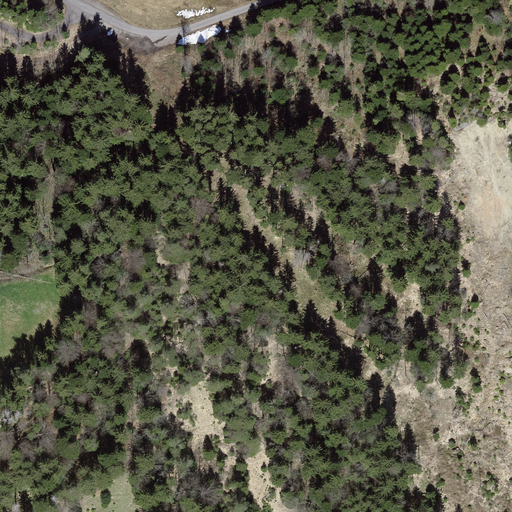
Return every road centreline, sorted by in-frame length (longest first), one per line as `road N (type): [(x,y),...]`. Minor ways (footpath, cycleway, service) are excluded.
road 1 (unclassified): [(269,0),(158,33),(73,0)]
road 2 (track): [(0,60),(43,61),(113,21)]
